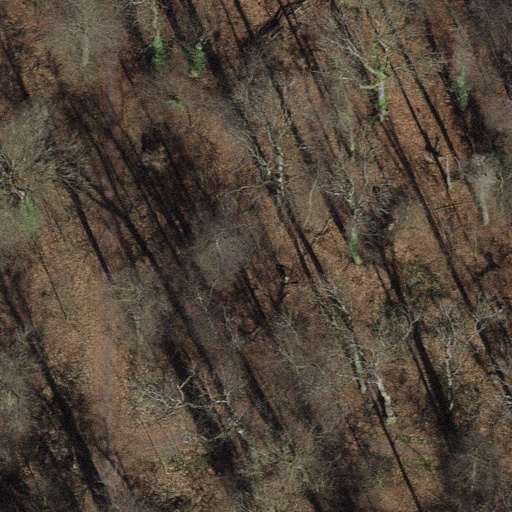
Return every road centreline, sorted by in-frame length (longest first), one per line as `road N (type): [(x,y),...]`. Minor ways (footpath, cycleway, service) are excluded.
road 1 (track): [(120,0),(101,511)]
road 2 (track): [(106,398),(243,413),(511,464)]
